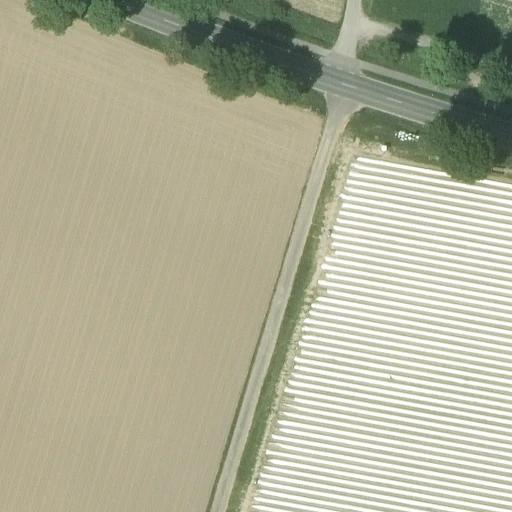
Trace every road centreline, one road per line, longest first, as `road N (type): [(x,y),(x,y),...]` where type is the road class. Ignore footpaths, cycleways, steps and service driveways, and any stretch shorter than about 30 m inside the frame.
road 1 (tertiary): [(511,140),(243,59),(90,0)]
road 2 (track): [(332,127),(219,511)]
road 3 (track): [(511,76),(351,29)]
